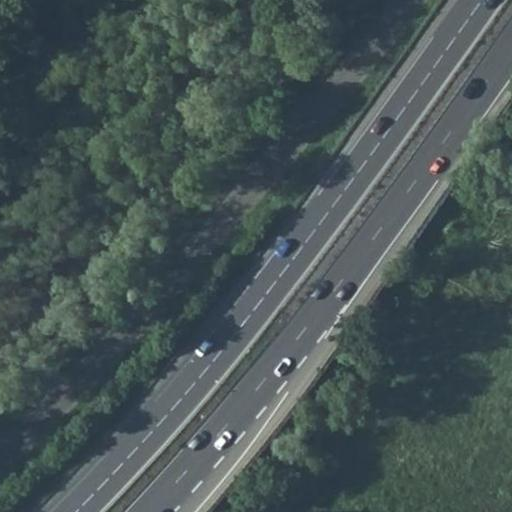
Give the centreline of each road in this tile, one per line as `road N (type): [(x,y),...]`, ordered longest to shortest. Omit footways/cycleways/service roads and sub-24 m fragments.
road 1 (trunk): [(481,0),(229,340),(75,511)]
road 2 (trunk): [(149,511),(315,315),(511,44)]
